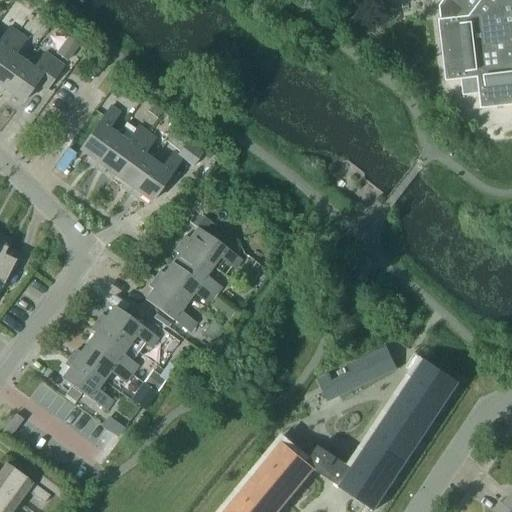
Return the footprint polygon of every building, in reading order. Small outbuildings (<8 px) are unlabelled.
[(511,0),(444,0),(441,9),(441,19),(445,50),(442,50),(443,51),(445,51),(448,81),(461,80),(463,95),(479,94),(481,107),(511,103),(511,105),(511,0)] [(0,39),(0,56),(17,33),(9,27),(0,39)] [(0,93),(23,61),(14,55),(25,39),(17,33),(0,56),(0,93)] [(65,64),(77,48),(66,39),(54,56),(65,64)] [(23,61),(0,93),(0,94),(7,99),(10,95),(21,103),(36,83),(46,90),(63,66),(44,53),(33,68),(23,61)] [(94,168),(117,136),(108,129),(119,113),(110,107),(79,151),(90,158),(86,163),(94,168)] [(127,142),(117,136),(94,168),(101,173),(104,169),(115,176),(146,132),(138,126),(127,142)] [(122,188),(129,194),(153,161),(143,154),(155,138),(146,132),(115,176),(125,184),(122,188)] [(177,155),(193,166),(203,152),(187,141),(177,155)] [(153,161),(129,194),(136,199),(139,194),(150,202),(182,158),(173,152),(162,167),(153,161)] [(196,213),(189,223),(197,229),(203,233),(210,223),(196,213)] [(179,243),(212,267),(218,258),(234,269),(241,260),(203,233),(197,229),(189,240),(184,236),(179,243)] [(1,236),(0,238),(0,291),(4,282),(18,254),(6,248),(10,241),(1,236)] [(205,277),(212,267),(179,243),(174,251),(178,254),(171,265),(215,296),(221,288),(205,277)] [(159,272),(153,279),(186,303),(193,293),(209,305),(215,296),(171,265),(163,275),(159,272)] [(238,286),(244,290),(246,291),(253,280),(252,280),(246,275),(238,286)] [(186,303),(153,279),(148,286),(153,289),(145,300),(158,310),(173,321),(189,332),(195,323),(180,312),(186,303)] [(95,322),(128,346),(135,336),(151,348),(157,339),(155,337),(145,330),(113,307),(105,318),(101,315),(95,322)] [(158,310),(152,318),(167,329),(173,321),(158,310)] [(138,353),(128,346),(95,322),(90,329),(95,333),(87,343),(131,375),(138,366),(131,362),(138,353)] [(150,323),(145,330),(155,337),(160,329),(150,323)] [(75,350),(70,357),(103,381),(110,372),(125,383),(131,375),(87,343),(80,353),(75,350)] [(330,374),(329,374),(340,396),(397,369),(387,347),(348,366),(351,373),(333,381),(330,374)] [(103,381),(70,357),(65,364),(69,368),(61,379),(71,386),(82,393),(106,410),(112,402),(96,390),(103,381)] [(283,442),(225,511),(279,511),(315,469),(329,479),(340,487),(340,488),(374,511),(387,492),(389,489),(399,474),(403,468),(411,456),(417,447),(423,437),(431,425),(435,419),(445,404),(447,401),(459,383),(425,360),(353,468),(348,465),(319,445),(311,458),(307,463),(283,442)] [(165,381),(175,367),(170,364),(168,363),(162,371),(159,376),(151,371),(143,383),(157,393),(165,381)] [(71,386),(65,395),(75,402),(82,393),(71,386)] [(123,429),(114,422),(108,430),(118,437),(123,429)] [(0,490),(18,502),(26,491),(43,504),(49,496),(31,482),(30,483),(5,464),(0,470),(0,490)] [(36,482),(56,497),(64,486),(44,472),(36,482)] [(0,511),(10,511),(18,502),(0,490),(0,511)] [(503,504),(511,511),(511,494),(503,504)]
